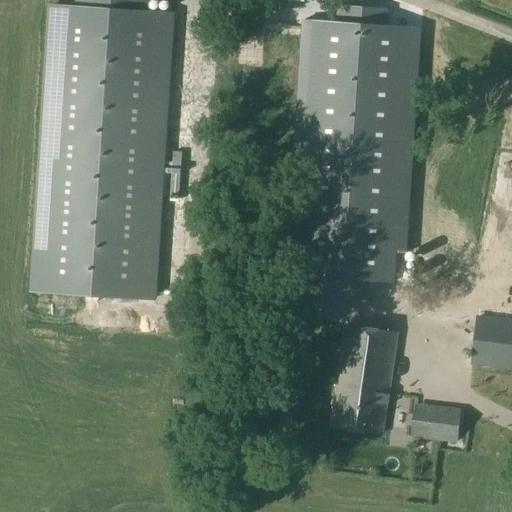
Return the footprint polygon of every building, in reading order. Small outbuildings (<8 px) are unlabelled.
[(51,6),(34,292),(153,299),(170,14),(145,12),(146,0),(76,0),(76,8),(51,6)] [(292,185),(286,274),(299,275),(394,282),(396,253),(406,253),(419,67),(421,28),(387,26),(388,10),(337,6),(336,23),(302,20),(292,185)] [(511,321),(477,317),(472,363),(511,367),(511,321)] [(329,427),(383,435),(397,333),(344,326),(329,427)] [(461,409),(414,403),(411,438),(457,443),(461,409)]
